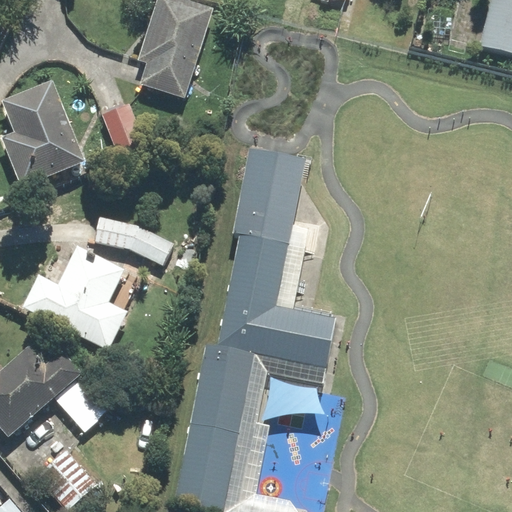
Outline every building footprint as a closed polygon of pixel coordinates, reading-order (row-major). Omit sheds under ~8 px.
[(147,84),(195,98),(220,10),(183,0),(162,0),(144,63),(153,65),(147,84)] [(511,0),(486,0),(474,55),(511,63),(511,0)] [(61,84),(7,106),(19,137),(8,142),(26,186),(92,159),(61,84)] [(132,104),(105,117),(123,155),(150,142),(132,104)] [(303,169),(253,159),(217,349),(202,347),(171,511),(227,511),(256,359),(326,373),(336,324),(276,312),(303,169)] [(178,245),(139,226),(104,219),(99,243),(134,251),(167,267),(178,245)] [(43,276),(28,307),(116,351),(135,313),(114,303),(131,270),(83,247),(63,287),(43,276)] [(89,435),(117,410),(67,353),(52,366),(35,347),(5,373),(0,367),(0,426),(13,441),(59,401),(89,435)] [(72,450),(42,478),(71,510),(102,482),(72,450)]
